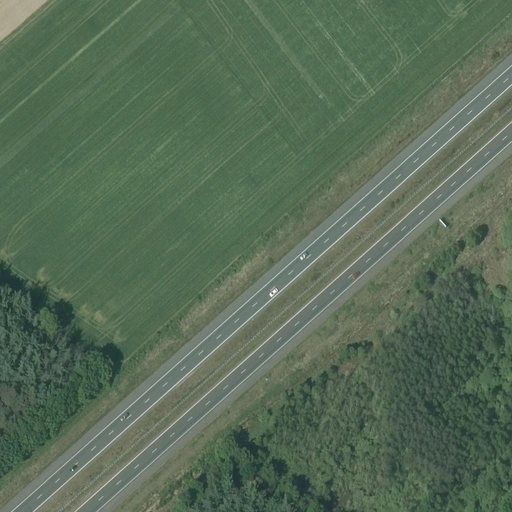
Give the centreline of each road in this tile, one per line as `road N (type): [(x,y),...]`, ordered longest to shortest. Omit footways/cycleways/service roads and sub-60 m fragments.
road 1 (motorway): [(511,74),(21,511)]
road 2 (motorway): [(85,511),(511,132)]
